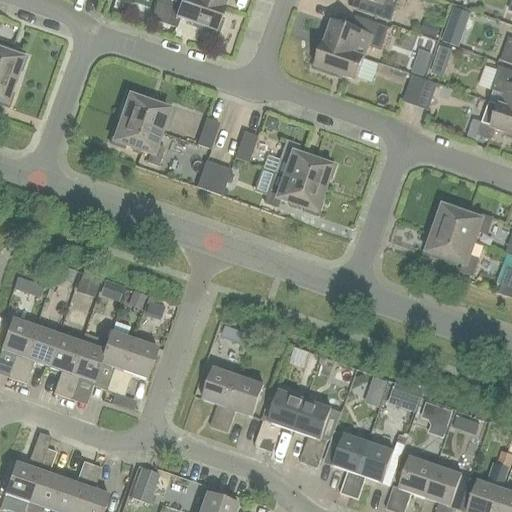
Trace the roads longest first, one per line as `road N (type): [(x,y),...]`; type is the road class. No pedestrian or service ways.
road 1 (unclassified): [(144,434),(207,244)]
road 2 (unclassified): [(35,183),(207,244)]
road 3 (unclassified): [(302,511),(263,479),(144,434)]
road 4 (unclassified): [(88,34),(251,93)]
road 5 (unclassified): [(350,293),(511,350)]
road 6 (unclassified): [(251,93),(269,89),(326,108),(386,131),(398,147)]
road 7 (unclassified): [(35,183),(88,34)]
road 8 (unclassified): [(350,293),(398,147)]
road 9 (unclassified): [(0,413),(99,443),(123,445),(144,434)]
road 10 (unclassified): [(207,244),(350,293)]
road 11 (unclassified): [(398,147),(511,186)]
